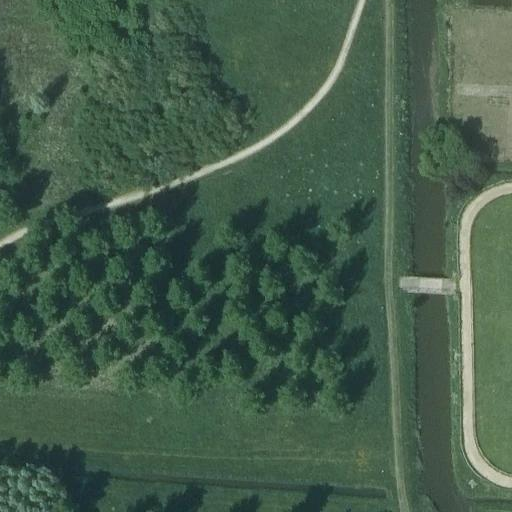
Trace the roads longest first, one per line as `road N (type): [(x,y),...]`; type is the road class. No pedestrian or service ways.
road 1 (track): [(391,0),(400,511)]
road 2 (track): [(393,287),(243,216),(184,178)]
